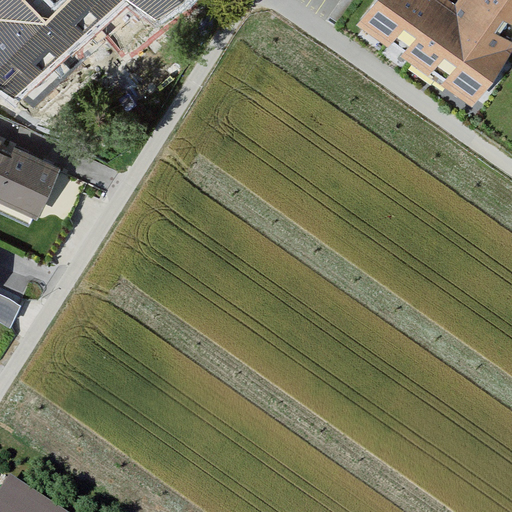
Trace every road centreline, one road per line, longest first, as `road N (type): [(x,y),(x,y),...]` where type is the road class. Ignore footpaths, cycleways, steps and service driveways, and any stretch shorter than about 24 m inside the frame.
road 1 (residential): [(0,390),(247,0)]
road 2 (residential): [(511,168),(272,0)]
